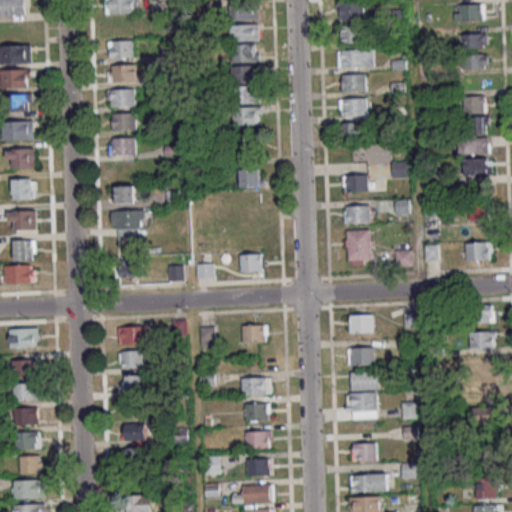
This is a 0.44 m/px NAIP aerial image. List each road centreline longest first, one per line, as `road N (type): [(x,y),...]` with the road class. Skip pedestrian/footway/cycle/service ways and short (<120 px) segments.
road 1 (residential): [(511,284),(0,309)]
road 2 (residential): [(82,511),(65,0)]
road 3 (residential): [(294,0),(311,511)]
